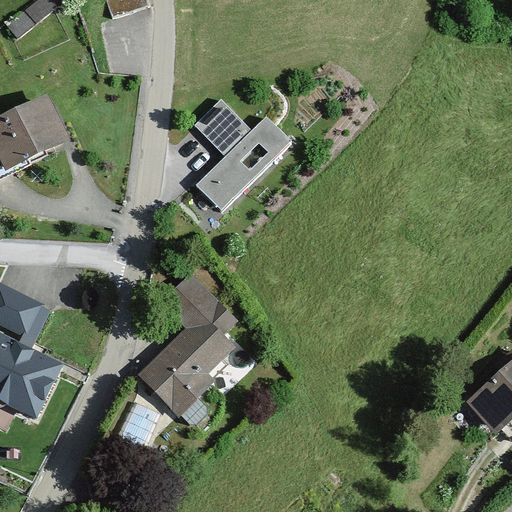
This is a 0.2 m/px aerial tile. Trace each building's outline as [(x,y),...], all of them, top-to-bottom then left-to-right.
[(43,0),(10,22),(20,36),(63,7),(57,0),(43,0)] [(0,172),(64,143),(44,100),(0,120),(0,172)] [(246,130),(219,102),(190,129),(220,160),(194,186),(220,213),(289,146),(260,117),(246,130)] [(234,323),(188,277),(159,306),(182,329),(137,374),(175,413),(235,354),(218,338),(234,323)] [(50,312),(0,287),(0,326),(34,344),(50,312)] [(58,368),(0,339),(0,404),(31,420),(58,368)] [(511,366),(470,404),(491,427),(496,422),(511,440),(511,366)]
